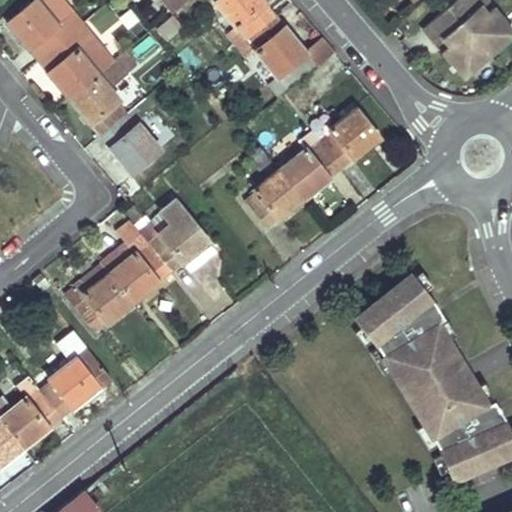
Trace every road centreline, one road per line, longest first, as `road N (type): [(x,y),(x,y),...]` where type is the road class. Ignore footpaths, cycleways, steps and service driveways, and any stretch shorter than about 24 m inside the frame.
road 1 (secondary): [(448,174),(386,212),(10,511)]
road 2 (residential): [(0,281),(89,197),(0,82)]
